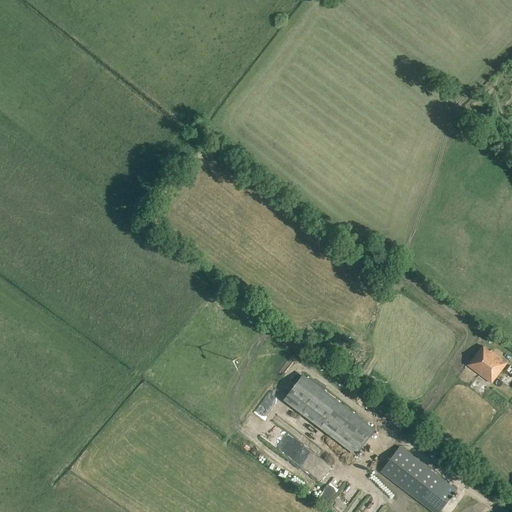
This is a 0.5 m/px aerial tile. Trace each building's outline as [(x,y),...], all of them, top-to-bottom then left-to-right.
[(506,368),(509,365),(492,351),(491,353),(484,348),(469,367),(492,386),(506,368)] [(375,429),(303,374),(284,400),(355,455),(375,429)] [(399,409),(394,417),(416,430),(421,422),(399,409)] [(433,438),(426,446),(433,452),(440,444),(433,438)] [(431,511),(441,511),(457,491),(400,448),(381,474),(431,511)] [(323,484),(317,489),(323,495),(329,490),(323,484)]
